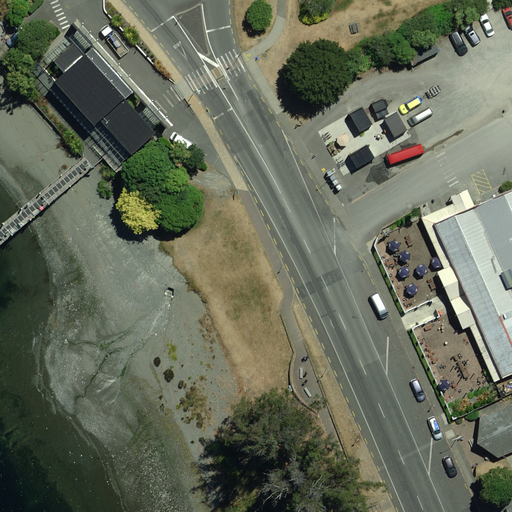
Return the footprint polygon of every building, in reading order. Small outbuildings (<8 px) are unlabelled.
[(96,37),(83,37),(59,57),(68,67),(62,71),(104,121),(126,126),(151,105),(145,97),(113,58),(96,37)] [(164,120),(151,105),(126,126),(138,141),(164,120)] [(354,110),(338,118),(351,140),(365,132),(354,110)] [(390,120),(377,127),(387,145),(400,138),(390,120)] [(358,149),(341,157),(351,177),(367,168),(358,149)] [(435,226),(476,208),(468,189),(451,197),(454,204),(422,218),(444,268),(437,272),(463,330),(470,327),(494,382),(502,379),(435,226)] [(502,379),(511,374),(511,191),(476,208),(435,226),(502,379)] [(511,403),(481,417),(476,442),(498,457),(511,451),(511,403)]
